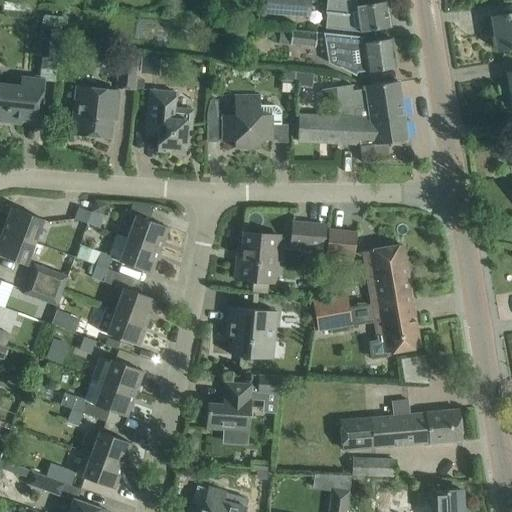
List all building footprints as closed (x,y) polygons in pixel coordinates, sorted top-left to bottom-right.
[(309,0),(266,0),(265,13),(308,16),(309,0)] [(360,31),(360,32),(390,27),(386,1),(357,6),(355,0),(327,0),(327,30),(360,31)] [(511,13),(491,17),(497,50),(511,47),(511,13)] [(37,55),(57,58),(60,30),(40,27),(37,55)] [(289,43),(314,45),(315,31),(290,29),(289,43)] [(365,70),(365,72),(396,68),(391,39),(361,43),(360,38),(361,38),(361,37),(323,31),(323,33),(335,34),(340,66),(339,65),(338,66),(355,75),(355,73),(354,73),(355,71),(365,70)] [(134,87),(138,52),(122,51),(118,85),(134,87)] [(284,80),(295,80),(295,70),(285,70),(284,80)] [(11,86),(0,84),(0,120),(7,122),(7,117),(21,119),(21,121),(38,122),(41,91),(42,81),(20,78),(19,89),(11,88),(11,86)] [(387,143),(407,140),(398,81),(363,87),(364,89),(352,91),(351,85),(335,88),(339,117),(297,115),(296,140),(325,141),(325,144),(359,144),(362,163),(389,159),(387,143)] [(118,91),(76,86),(71,133),(109,138),(113,109),(116,109),(118,91)] [(175,92),(149,90),(145,128),(158,129),(156,151),(184,153),(188,115),(173,113),(175,92)] [(234,148),(247,148),(247,96),(234,96),(234,115),(222,115),(222,140),(234,140),(234,148)] [(259,96),(247,96),(247,148),(259,148),(259,140),(271,140),(271,124),(281,124),(281,110),(279,107),(275,105),(259,105),(259,96)] [(206,115),(206,133),(217,133),(217,115),(206,115)] [(98,228),(102,216),(78,207),(74,219),(98,228)] [(10,208),(2,230),(34,242),(43,220),(10,208)] [(127,238),(159,250),(167,227),(135,215),(127,238)] [(324,225),(292,222),(290,246),(322,249),(324,225)] [(328,229),(326,254),(352,257),(355,231),(328,229)] [(34,242),(2,230),(0,235),(0,255),(26,265),(34,242)] [(235,279),(274,283),(279,236),(243,232),(240,260),(237,260),(235,279)] [(159,250),(127,238),(118,261),(150,273),(159,250)] [(401,245),(363,252),(367,271),(372,303),(410,296),(401,245)] [(99,254),(95,265),(107,269),(111,258),(99,254)] [(34,263),(23,293),(57,306),(68,275),(34,263)] [(102,282),(107,269),(95,265),(90,277),(102,282)] [(122,287),(114,310),(146,322),(155,299),(136,292),(122,287)] [(312,302),(314,313),(348,307),(346,296),(312,302)] [(379,339),(368,341),(371,359),(389,356),(388,352),(419,347),(410,296),(372,303),(377,335),(378,335),(379,339)] [(106,307),(97,330),(106,333),(119,338),(138,345),(146,322),(114,310),(106,307)] [(233,328),(231,355),(264,358),(266,341),(273,342),(276,311),(228,307),(226,328),(233,328)] [(348,307),(314,313),(317,331),(351,325),(348,307)] [(0,331),(0,345),(6,347),(10,335),(0,331)] [(83,337),(78,350),(90,355),(95,342),(83,337)] [(53,339),(46,356),(61,362),(68,344),(53,339)] [(426,355),(399,356),(401,380),(427,379),(426,355)] [(110,360),(102,382),(134,394),(142,371),(110,360)] [(257,375),(257,393),(276,394),(278,394),(279,376),(268,376),(257,375)] [(126,417),(134,394),(102,382),(94,405),(126,417)] [(207,403),(205,428),(223,429),(222,440),(225,443),(244,444),(247,441),(248,431),(250,399),(251,385),(249,385),(244,384),(224,383),(222,404),(207,403)] [(62,405),(61,406),(70,409),(83,413),(87,400),(85,399),(67,393),(66,396),(62,405)] [(428,441),(429,444),(461,441),(458,410),(425,413),(426,414),(409,416),(408,400),(392,402),(394,417),(353,421),(356,444),(372,444),(373,447),(428,441)] [(70,409),(66,421),(78,426),(82,416),(83,413),(70,409)] [(98,431),(90,454),(122,466),(131,443),(98,431)] [(114,489),(122,466),(90,454),(82,477),(114,489)] [(0,460),(0,468),(28,479),(31,471),(0,460)] [(366,460),(366,474),(395,475),(395,461),(366,460)] [(64,483),(70,485),(75,473),(49,464),(45,476),(64,483)] [(28,479),(26,485),(59,496),(64,483),(45,476),(31,471),(28,479)] [(340,475),(338,490),(332,489),(328,511),(344,511),(349,476),(340,475)] [(191,504),(189,511),(255,511),(258,503),(246,500),(247,499),(225,493),(208,488),(203,508),(191,504)] [(381,509),(416,507),(416,509),(433,508),(432,511),(461,511),(460,491),(461,491),(461,490),(432,491),(380,492),(381,509)] [(68,511),(109,511),(76,500),(73,499),(72,501),(68,511)]
